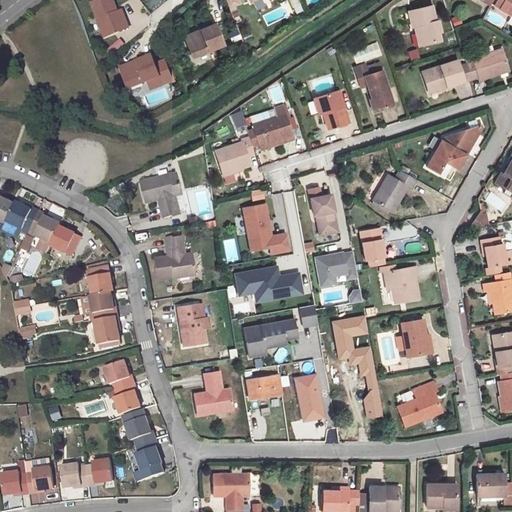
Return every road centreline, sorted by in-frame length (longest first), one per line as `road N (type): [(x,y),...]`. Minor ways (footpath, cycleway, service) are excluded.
road 1 (residential): [(185,453),(148,361),(115,230),(79,203),(0,171)]
road 2 (residential): [(511,112),(441,241),(476,438)]
road 3 (residential): [(476,438),(415,450),(185,453)]
road 4 (residential): [(271,178),(281,166),(488,100),(511,107)]
road 5 (residential): [(63,511),(189,504)]
